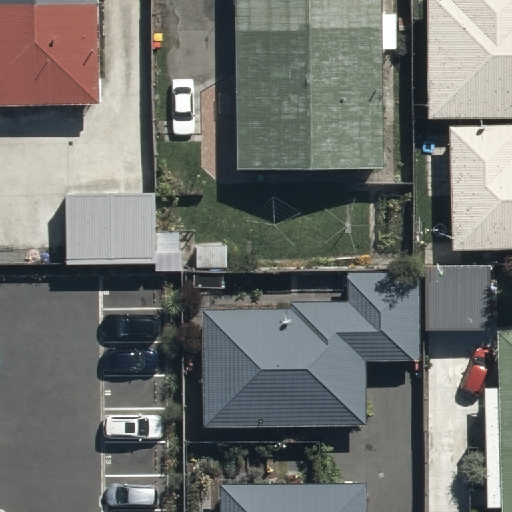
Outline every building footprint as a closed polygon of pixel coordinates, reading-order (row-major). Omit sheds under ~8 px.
[(0,0),(0,100),(98,100),(97,0),(0,0)] [(382,0),(235,0),(237,163),(384,161),(382,0)] [(452,113),(452,245),(511,245),(511,0),(427,0),(427,113),(452,113)] [(154,188),(64,188),(65,261),(154,260),(154,248),(181,248),(180,227),(154,227),(154,188)] [(202,305),(202,422),(364,422),(364,357),(420,357),(420,265),(348,265),(348,297),(292,297),(292,305),(202,305)] [(148,272),(66,271),(65,283),(44,283),(43,377),(147,378),(148,272)] [(500,511),(511,511),(511,325),(498,325),(500,511)] [(362,511),(363,478),(223,479),(223,511),(362,511)]
